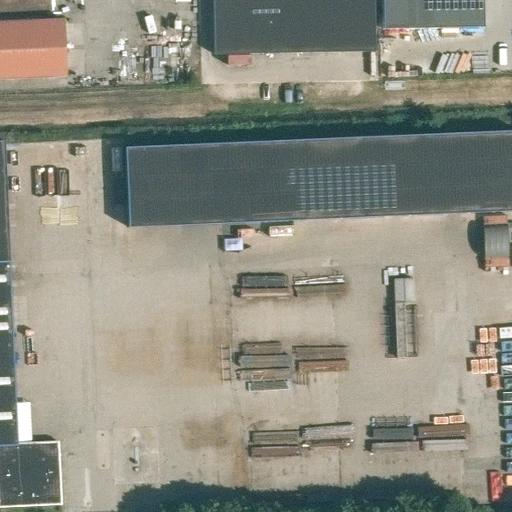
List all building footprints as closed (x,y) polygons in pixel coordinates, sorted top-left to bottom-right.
[(246,55),(244,0),(212,0),(213,56),(246,55)] [(244,0),(246,55),(278,55),(276,0),(244,0)] [(276,0),(278,55),(310,54),(309,0),(276,0)] [(309,0),(310,54),(342,54),(341,0),(309,0)] [(341,0),(342,54),(375,53),(373,0),(341,0)] [(382,0),(383,30),(482,28),(481,0),(382,0)] [(64,21),(0,23),(0,80),(66,78),(64,21)] [(511,132),(242,144),(245,223),(511,212),(511,132)] [(3,143),(0,143),(0,263),(8,263),(3,143)] [(0,505),(59,503),(56,443),(17,445),(8,263),(0,263),(0,505)] [(495,367),(493,334),(511,332),(511,311),(476,313),(478,368),(495,367)]
